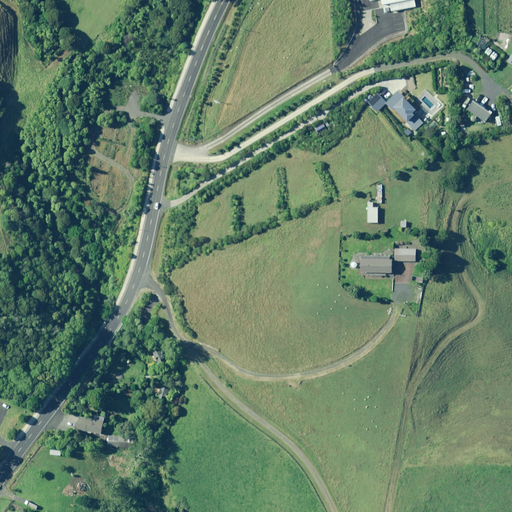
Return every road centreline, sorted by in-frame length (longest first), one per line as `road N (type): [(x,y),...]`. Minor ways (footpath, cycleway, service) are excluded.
road 1 (tertiary): [(223,0),(173,121),(134,286),(0,476)]
road 2 (track): [(197,154),(224,157),(364,71),(453,55),(494,87),(511,90)]
road 3 (track): [(154,205),(375,85),(418,88),(432,104)]
